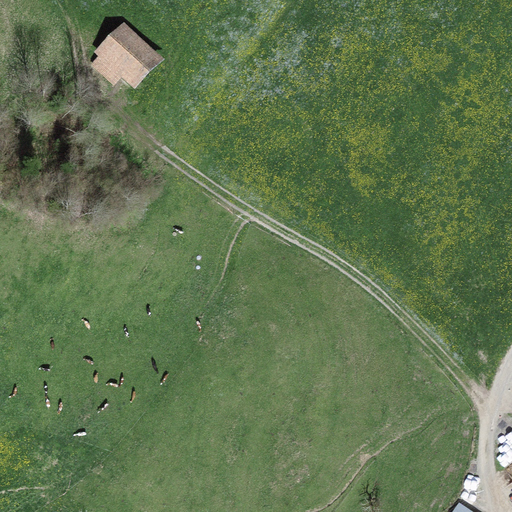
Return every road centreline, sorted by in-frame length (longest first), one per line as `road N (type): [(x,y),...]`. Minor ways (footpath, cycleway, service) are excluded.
road 1 (track): [(159,149),(343,263),(489,405)]
road 2 (track): [(511,357),(489,405),(485,456),(496,511)]
